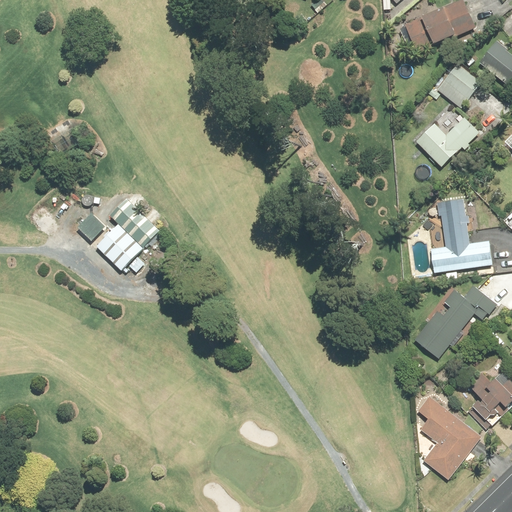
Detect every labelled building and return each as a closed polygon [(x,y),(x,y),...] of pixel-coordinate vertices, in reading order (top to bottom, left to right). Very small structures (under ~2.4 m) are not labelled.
[(326,0),(316,0),(312,4),(319,12),(329,3),(326,0)] [(467,0),(466,0),(409,25),(422,54),(480,28),(467,0)] [(511,84),(511,51),(501,42),(483,62),(511,86),(511,84)] [(11,51),(2,44),(0,46),(0,57),(5,61),(11,51)] [(461,64),(440,90),(465,109),(485,83),(461,64)] [(438,125),(420,143),(446,168),(466,148),(469,150),(473,146),(471,145),(483,133),(468,118),(450,136),(438,125)] [(96,203),(97,201),(96,199),(95,197),(93,196),(92,195),(90,195),(88,196),(87,197),(86,199),(85,200),(85,202),(86,204),(87,205),(89,206),(91,207),(92,207),(94,206),(96,204),(96,203)] [(131,200),(115,216),(148,249),(164,232),(131,200)] [(449,248),(435,249),(438,273),(496,266),(493,242),(473,244),(467,200),(440,203),(442,216),(445,216),(449,248)] [(96,214),(82,228),(96,241),(110,228),(96,214)] [(122,226),(101,247),(126,271),(147,250),(122,226)] [(441,312),(419,340),(442,359),(477,314),(485,320),(491,313),(493,315),(501,305),(477,286),(468,298),(458,290),(448,303),(455,308),(448,317),(441,312)] [(479,372),(467,385),(483,400),(480,403),(478,401),(468,410),(486,430),(490,424),(492,426),(501,416),(508,409),(507,408),(511,403),(511,376),(511,375),(502,385),(496,378),(491,383),(479,372)] [(485,437),(433,397),(422,411),(433,420),(424,431),(441,443),(427,461),(452,480),(485,437)]
